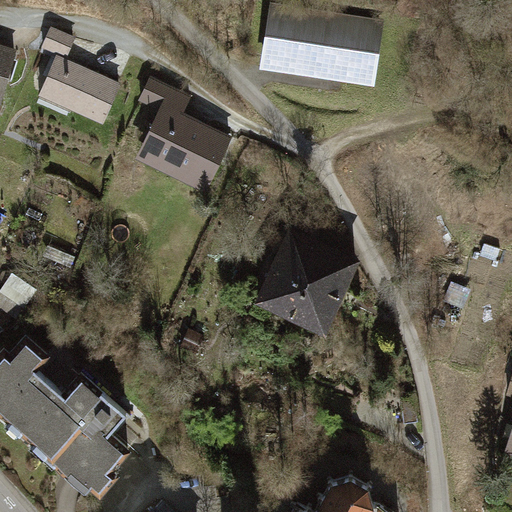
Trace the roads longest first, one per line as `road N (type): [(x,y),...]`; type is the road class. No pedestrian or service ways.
road 1 (residential): [(444,511),(420,354),(359,226),(310,152),(157,0)]
road 2 (track): [(310,152),(416,117),(471,119)]
